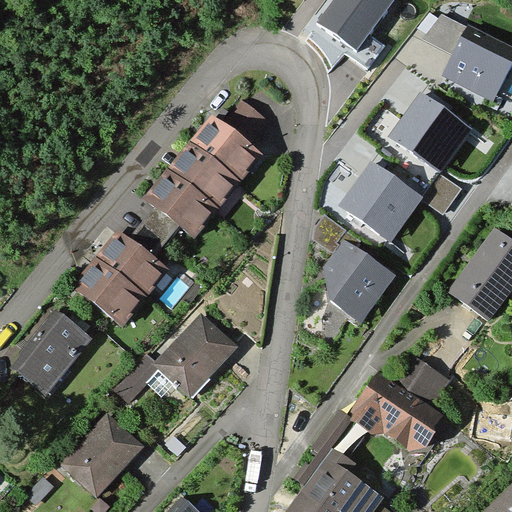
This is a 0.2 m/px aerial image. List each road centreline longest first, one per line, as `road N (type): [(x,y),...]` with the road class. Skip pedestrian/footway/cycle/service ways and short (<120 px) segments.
road 1 (residential): [(278,371),(316,121),(303,75),(286,60),(258,55),(235,61),(206,86),(0,334)]
road 2 (residential): [(259,495),(511,146)]
road 3 (residential): [(139,511),(278,371)]
road 4 (unknown): [(308,176),(395,67)]
road 5 (residential): [(259,495),(278,371)]
